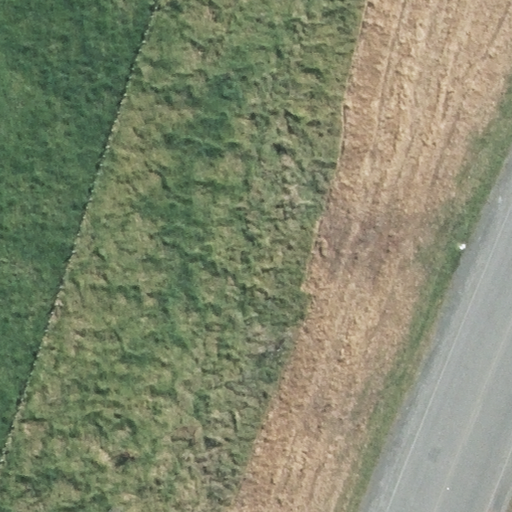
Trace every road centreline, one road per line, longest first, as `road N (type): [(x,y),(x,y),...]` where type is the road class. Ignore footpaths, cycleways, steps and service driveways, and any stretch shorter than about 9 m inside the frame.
road 1 (trunk): [(342,511),(511,98)]
road 2 (unclassified): [(410,511),(511,274)]
road 3 (trunk): [(511,335),(438,511)]
